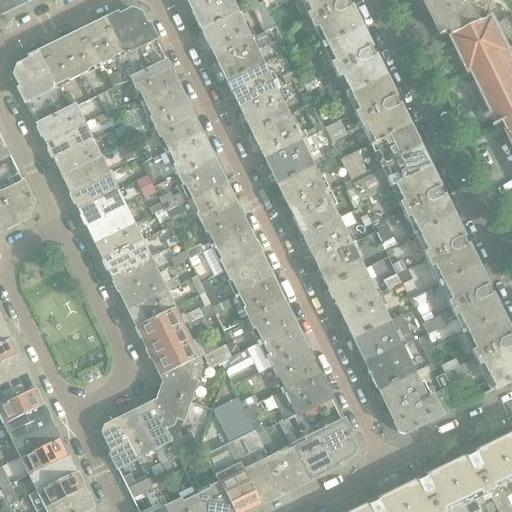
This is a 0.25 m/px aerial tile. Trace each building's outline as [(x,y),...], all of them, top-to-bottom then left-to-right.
[(0,0),(0,14),(12,9),(6,0),(0,0)] [(30,0),(6,0),(12,9),(30,0)] [(237,13),(230,0),(202,0),(188,7),(200,31),(237,13)] [(348,4),(345,0),(302,0),(309,14),(306,16),(309,23),(348,4)] [(493,2),(491,0),(423,0),(442,37),(451,32),(454,38),(464,33),(482,24),(486,22),(493,2)] [(359,28),(354,18),(348,4),(309,23),(314,33),(318,31),(324,45),(359,28)] [(165,62),(148,27),(145,28),(139,14),(130,11),(117,18),(115,16),(109,19),(129,60),(133,69),(136,76),(165,62)] [(250,40),(242,24),(237,13),(200,31),(213,57),(250,40)] [(272,26),(268,18),(261,22),(266,30),(272,26)] [(454,38),(452,38),(453,39),(466,66),(470,74),(471,74),(473,73),(499,125),(496,126),(496,127),(496,128),(498,127),(504,124),(505,125),(509,133),(511,139),(511,52),(506,42),(494,18),(486,22),(482,24),(464,33),(454,38)] [(129,60),(109,19),(85,31),(101,65),(112,60),(113,63),(119,60),(121,64),(129,60)] [(371,53),(359,28),(324,45),(333,63),(330,64),(333,72),(371,53)] [(101,65),(85,31),(62,42),(79,76),(101,65)] [(262,65),(250,40),(213,57),(225,83),(262,65)] [(79,76),(62,42),(38,53),(54,88),(79,76)] [(66,110),(54,88),(38,53),(29,58),(30,60),(17,67),(14,76),(20,89),(18,90),(35,125),(66,110)] [(383,77),(371,53),(333,72),(338,81),(341,79),(349,95),(383,77)] [(176,88),(170,75),(172,74),(168,65),(165,66),(164,64),(165,62),(136,76),(128,80),(133,91),(137,90),(144,104),(176,88)] [(275,90),(262,65),(225,83),(238,108),(275,90)] [(285,84),(291,81),(299,77),(295,71),(281,78),(285,84)] [(107,80),(104,72),(99,75),(102,82),(107,80)] [(121,85),(116,73),(107,78),(112,89),(121,85)] [(396,102),(383,77),(349,95),(357,112),(354,114),(357,121),(396,102)] [(306,93),(318,86),(315,81),(303,87),(306,93)] [(187,110),(189,109),(185,100),(183,101),(176,88),(144,104),(149,116),(146,117),(152,130),(188,112),(187,110)] [(287,116),(277,96),(275,90),(238,108),(251,134),(287,116)] [(114,110),(106,93),(97,97),(105,114),(113,110),(114,110)] [(312,102),(307,93),(298,97),(303,106),(312,102)] [(407,126),(396,102),(357,121),(362,130),(365,128),(372,143),(407,126)] [(137,107),(135,103),(126,107),(128,111),(137,107)] [(45,142),(84,123),(76,106),(66,110),(35,125),(37,126),(38,128),(36,129),(40,138),(43,137),(45,142)] [(320,122),(312,106),(304,110),(312,126),(320,122)] [(139,112),(137,107),(128,111),(130,116),(139,112)] [(99,125),(116,117),(113,110),(105,114),(96,118),(99,125)] [(199,135),(188,112),(152,130),(157,140),(161,138),(167,151),(199,135)] [(300,142),(287,116),(251,134),(263,160),(300,142)] [(328,136),(343,129),(339,121),(324,129),(328,136)] [(54,160),(93,141),(84,123),(45,142),(49,149),(46,151),(50,159),(53,158),(54,160)] [(130,143),(122,126),(114,130),(122,147),(130,143)] [(407,126),(372,143),(369,145),(379,166),(380,167),(418,147),(407,126)] [(318,133),(317,133),(315,128),(307,133),(309,137),(318,133)] [(332,144),(347,136),(343,129),(328,136),(332,144)] [(211,159),(199,135),(167,151),(174,166),(171,167),(176,176),(211,159)] [(62,176),(101,157),(93,141),(54,160),(62,176)] [(2,142),(0,142),(0,166),(11,162),(2,142)] [(312,167),(300,142),(263,160),(276,185),(312,167)] [(393,185),(427,167),(418,147),(380,167),(379,166),(366,172),(349,180),(350,181),(360,201),(393,185)] [(366,172),(356,151),(339,160),(341,164),(349,180),(366,172)] [(168,163),(164,154),(159,156),(151,160),(155,166),(162,163),(163,166),(168,163)] [(147,161),(144,155),(138,158),(141,164),(147,161)] [(70,193),(109,173),(101,157),(62,176),(70,193)] [(222,183),(211,159),(176,176),(181,186),(176,189),(179,195),(160,204),(165,213),(191,200),(190,199),(222,183)] [(325,193),(312,167),(276,185),(288,211),(325,193)] [(440,193),(427,167),(393,185),(402,202),(398,204),(402,212),(440,193)] [(32,204),(17,173),(6,179),(10,187),(0,191),(0,197),(14,226),(26,220),(32,204)] [(78,210),(117,190),(109,173),(70,193),(71,195),(69,196),(73,205),(75,204),(78,210)] [(353,189),(349,182),(343,185),(347,192),(353,189)] [(234,207),(222,183),(190,199),(191,200),(197,213),(195,214),(200,224),(234,207)] [(86,226),(125,207),(117,190),(78,210),(81,216),(79,217),(83,226),(86,225),(86,226)] [(338,220),(325,193),(288,211),(301,237),(338,220)] [(452,217),(440,193),(402,212),(394,216),(406,240),(452,217)] [(0,232),(14,226),(0,197),(0,232)] [(358,208),(354,200),(349,203),(353,211),(358,208)] [(163,210),(159,204),(148,210),(151,216),(163,210)] [(94,242),(133,223),(125,207),(86,226),(94,242)] [(180,207),(166,213),(173,228),(187,221),(180,207)] [(246,231),(240,219),(242,217),(238,209),(236,210),(234,207),(200,224),(205,235),(207,234),(213,247),(246,231)] [(379,222),(376,216),(368,220),(371,226),(379,222)] [(464,243),(452,217),(406,240),(417,235),(425,251),(421,253),(420,251),(413,255),(418,265),(425,261),(464,243)] [(350,244),(338,220),(301,237),(314,262),(350,244)] [(102,259),(141,240),(133,223),(94,242),(102,259)] [(395,246),(387,228),(376,234),(385,251),(395,246)] [(257,253),(260,252),(255,243),(253,245),(246,231),(213,247),(220,261),(218,263),(223,273),(258,256),(257,253)] [(179,243),(175,236),(164,242),(168,249),(179,243)] [(111,277),(150,258),(141,240),(102,259),(104,262),(101,263),(106,272),(108,271),(111,277)] [(476,266),(464,243),(425,261),(430,270),(433,268),(441,284),(476,266)] [(362,270),(350,246),(350,244),(314,262),(326,288),(362,270)] [(188,260),(203,253),(200,245),(185,253),(188,260)] [(188,260),(184,252),(176,256),(177,257),(170,260),(173,267),(188,260)] [(193,268),(207,261),(203,254),(189,261),(193,268)] [(270,280),(258,256),(223,273),(229,283),(230,282),(237,296),(270,280)] [(119,294),(158,275),(150,258),(111,277),(114,283),(112,284),(116,293),(119,292),(119,294)] [(409,269),(406,262),(394,268),(397,275),(409,269)] [(488,291),(476,266),(441,284),(449,299),(445,301),(449,310),(488,291)] [(413,277),(409,269),(397,275),(401,283),(413,277)] [(375,297),(362,270),(326,288),(339,314),(375,297)] [(128,311),(166,292),(179,285),(175,278),(170,281),(165,272),(158,275),(119,294),(128,311)] [(400,284),(396,276),(385,282),(389,290),(400,284)] [(205,294),(200,284),(196,277),(190,280),(198,297),(205,294)] [(281,302),(270,280),(237,296),(243,308),(240,310),(245,320),(281,302)] [(218,303),(206,282),(201,285),(211,307),(218,303)] [(405,292),(401,284),(392,289),(396,296),(405,292)] [(500,315),(488,291),(449,310),(450,311),(443,314),(443,315),(429,322),(429,321),(421,325),(426,335),(449,325),(447,321),(453,318),(457,316),(465,332),(500,315)] [(136,327),(174,308),(166,292),(128,311),(136,327)] [(186,323),(212,311),(211,308),(204,294),(201,296),(207,308),(199,312),(198,309),(183,316),(186,323)] [(387,322),(375,297),(339,314),(351,339),(387,322)] [(231,308),(227,301),(211,308),(212,311),(215,316),(231,308)] [(293,327),(281,302),(245,320),(250,331),(253,329),(260,343),(293,327)] [(144,344),(182,325),(174,308),(136,327),(137,329),(134,330),(138,339),(141,338),(144,344)] [(189,329),(215,316),(212,311),(186,323),(189,329)] [(511,340),(511,339),(500,315),(465,332),(472,345),(471,345),(474,350),(470,352),(473,359),(511,340)] [(400,348),(387,322),(351,339),(364,365),(400,348)] [(0,346),(9,342),(1,326),(0,325),(0,346)] [(152,360),(191,341),(182,325),(144,344),(147,350),(144,351),(149,360),(151,359),(152,360)] [(305,351),(293,327),(260,343),(242,351),(246,359),(258,353),(256,350),(262,347),(266,356),(263,357),(269,369),(305,351)] [(199,357),(202,356),(217,349),(214,343),(201,349),(196,339),(191,341),(152,360),(160,377),(199,357)] [(511,340),(473,359),(458,366),(443,374),(449,384),(471,372),(470,370),(477,366),(482,376),(486,374),(494,390),(508,383),(507,380),(511,377),(511,340)] [(0,364),(16,357),(13,351),(15,350),(11,341),(9,342),(0,346),(0,364)] [(239,353),(234,342),(225,346),(230,357),(239,353)] [(230,357),(225,346),(217,349),(202,356),(209,369),(231,358),(230,357)] [(412,373),(400,348),(364,365),(377,391),(412,373)] [(316,374),(310,362),(313,361),(308,352),(306,353),(305,351),(269,369),(274,379),(277,377),(283,391),(316,374)] [(436,361),(432,352),(424,355),(428,364),(436,361)] [(0,385),(24,374),(23,372),(26,371),(22,362),(19,363),(16,357),(0,364),(0,385)] [(196,384),(203,365),(199,357),(160,377),(163,383),(161,385),(158,392),(190,403),(196,384)] [(443,374),(458,366),(455,359),(439,366),(442,373),(443,374)] [(389,417),(435,393),(431,386),(421,391),(412,373),(377,391),(389,417)] [(449,384),(443,374),(442,373),(433,377),(440,390),(450,385),(449,384)] [(0,405),(32,390),(24,374),(0,385),(0,405)] [(327,397),(330,396),(325,387),(323,388),(316,374),(283,391),(289,404),(287,405),(293,417),(329,399),(327,397)] [(460,407),(461,407),(455,396),(450,385),(440,390),(435,393),(389,417),(397,433),(403,435),(460,407)] [(475,386),(455,396),(461,407),(480,397),(475,386)] [(0,419),(3,425),(41,407),(32,390),(0,405),(0,419)] [(174,427),(177,419),(184,422),(190,403),(158,392),(156,399),(157,402),(151,405),(169,442),(170,442),(172,447),(172,448),(177,458),(177,459),(189,452),(179,433),(176,435),(172,427),(174,427)] [(285,493),(257,434),(245,410),(242,403),(240,404),(237,398),(212,410),(228,443),(259,505),(285,493)] [(254,406),(250,399),(242,403),(245,410),(254,406)] [(169,442),(151,405),(133,414),(152,450),(169,442)] [(322,413),(318,405),(305,412),(309,419),(322,413)] [(264,431),(263,428),(254,423),(258,415),(254,406),(245,410),(257,434),(264,431)] [(11,442),(49,424),(46,418),(48,416),(44,408),(41,409),(41,407),(3,425),(11,442)] [(152,450),(133,414),(118,421),(136,459),(152,450)] [(292,431),(287,420),(279,424),(284,435),(292,431)] [(136,459),(118,421),(104,428),(102,434),(112,455),(110,456),(116,469),(136,459)] [(353,449),(346,436),(349,434),(343,422),(342,422),(341,421),(312,435),(329,471),(338,467),(337,464),(350,458),(353,449)] [(19,458),(57,440),(56,439),(59,438),(54,429),(52,430),(49,424),(11,442),(19,458)] [(307,482),(291,449),(279,455),(277,452),(275,453),(264,431),(257,434),(285,493),(307,482)] [(511,434),(494,444),(510,478),(511,477),(511,434)] [(329,471),(312,435),(303,440),(304,443),(291,449),(307,482),(329,471)] [(28,475),(65,457),(57,440),(19,458),(28,475)] [(245,511),(259,505),(228,443),(203,456),(216,482),(230,511),(245,511)] [(498,489),(496,485),(510,478),(494,444),(444,468),(465,511),(475,511),(478,511),(472,497),(479,494),(481,497),(483,501),(490,498),(492,503),(496,511),(508,511),(510,511),(503,496),(496,490),(498,489)] [(177,458),(172,448),(167,450),(172,460),(177,458)] [(36,492),(73,473),(65,457),(28,475),(36,492)] [(465,511),(444,468),(420,480),(436,511),(465,511)] [(150,486),(166,478),(162,471),(147,479),(150,486)] [(37,511),(81,490),(79,484),(81,483),(77,474),(74,476),(73,473),(36,492),(27,496),(34,511),(37,511)] [(135,485),(130,474),(121,478),(126,489),(135,485)] [(150,486),(147,479),(135,485),(126,489),(131,500),(152,490),(150,486)] [(436,511),(420,480),(396,492),(406,511),(436,511)] [(230,511),(216,482),(207,486),(208,489),(195,495),(203,511),(230,511)] [(17,502),(9,486),(0,490),(8,506),(17,502)] [(80,511),(90,507),(89,506),(91,505),(87,496),(85,497),(81,490),(37,511),(80,511)] [(406,511),(396,492),(373,503),(377,511),(406,511)] [(203,511),(195,495),(182,502),(181,500),(171,504),(175,511),(203,511)] [(377,511),(373,503),(354,511),(377,511)] [(496,511),(492,503),(484,507),(486,511),(496,511)]
